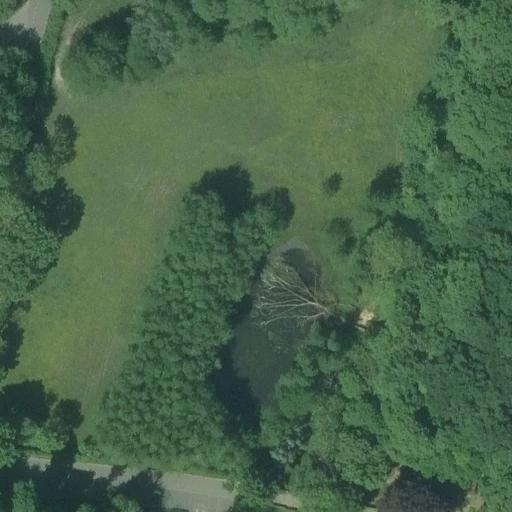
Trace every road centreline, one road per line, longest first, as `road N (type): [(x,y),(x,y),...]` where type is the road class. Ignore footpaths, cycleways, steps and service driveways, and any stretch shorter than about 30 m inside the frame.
road 1 (unclassified): [(0,464),(251,494)]
road 2 (unclassified): [(0,236),(46,0)]
